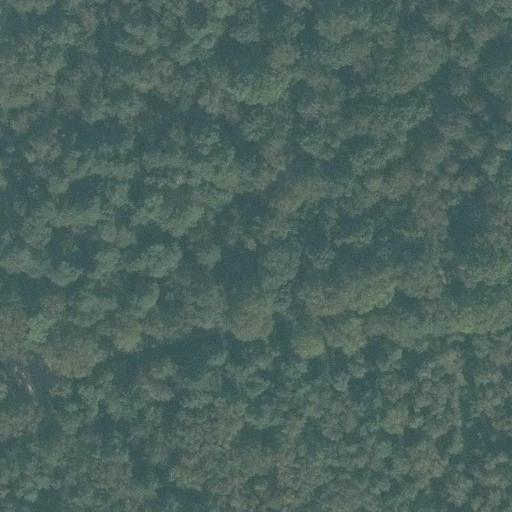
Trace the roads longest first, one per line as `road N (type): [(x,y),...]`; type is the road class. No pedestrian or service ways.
road 1 (unclassified): [(0,372),(24,400),(511,290)]
road 2 (track): [(24,400),(151,511)]
